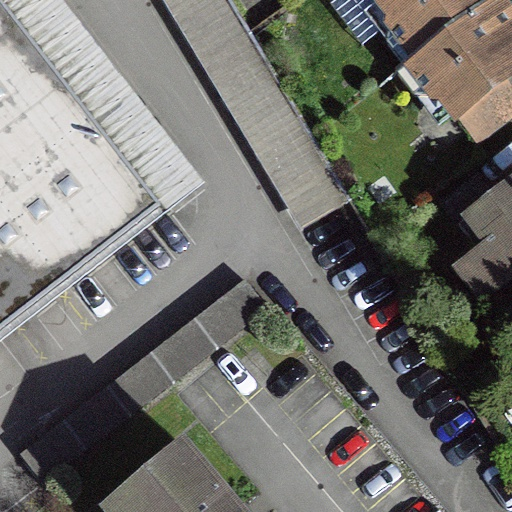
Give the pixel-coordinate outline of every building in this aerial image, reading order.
[(0,0),(0,333),(160,209),(0,3),(0,0)] [(227,0),(177,0),(310,221),(346,200),(227,0)] [(383,0),(391,10),(387,44),(404,66),(395,73),(395,74),(491,0),(383,0)] [(511,26),(493,1),(494,0),(491,0),(395,74),(396,74),(397,74),(415,97),(449,102),(457,112),(511,70),(511,26)] [(459,270),(482,300),(511,277),(511,185),(496,198),(478,174),(442,202),(480,254),(459,270)] [(109,511),(231,511),(206,483),(210,480),(184,449),(109,511)]
